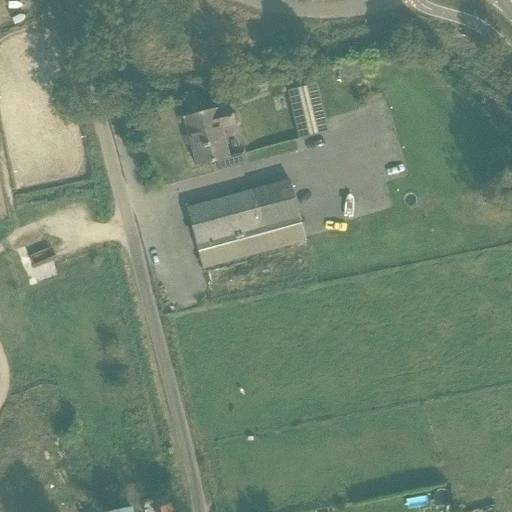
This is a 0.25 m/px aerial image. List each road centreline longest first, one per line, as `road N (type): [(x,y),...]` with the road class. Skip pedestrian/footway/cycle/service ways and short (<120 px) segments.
road 1 (unclassified): [(198,511),(86,79),(80,0)]
road 2 (unclassified): [(374,0),(334,8),(246,0)]
